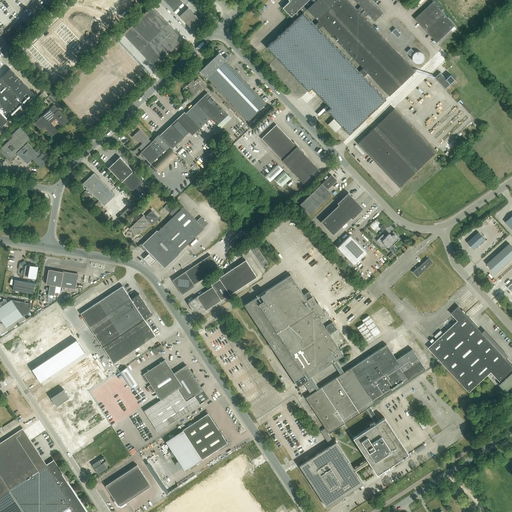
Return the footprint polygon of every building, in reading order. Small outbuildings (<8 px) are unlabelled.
[(180,0),(164,0),(174,10),(182,2),(180,0)] [(294,14),(297,18),(266,47),(308,91),(311,88),(315,91),(330,107),(326,110),(349,134),(386,99),(364,76),(368,72),(389,95),(415,70),(402,56),(364,16),(367,13),(374,20),(383,12),(371,0),(354,0),(360,6),(357,9),(347,0),(287,0),(289,1),(282,8),(291,17),(294,14)] [(437,42),(455,25),(433,1),(414,19),(437,42)] [(152,4),(121,34),(154,67),(175,47),(184,38),(180,34),(152,4)] [(188,7),(179,16),(193,30),(202,22),(188,7)] [(21,33),(13,25),(7,30),(7,29),(4,31),(13,41),(21,33)] [(401,34),(396,28),(392,31),(398,37),(401,34)] [(412,56),(412,57),(412,58),(412,59),(412,60),(413,61),(414,62),(415,62),(416,63),(417,63),(418,63),(419,63),(419,62),(420,62),(421,61),(422,61),(422,60),(423,59),(423,58),(423,57),(423,56),(423,55),(422,55),(422,54),(421,53),(420,53),(419,52),(418,52),(417,52),(416,52),(415,52),(414,53),(413,53),(413,54),(412,55),(412,56)] [(248,120),(266,103),(224,60),(219,54),(201,71),(206,77),(248,120)] [(0,78),(0,126),(7,120),(24,104),(33,95),(10,70),(0,79),(0,78)] [(446,78),(440,72),(435,77),(445,89),(451,84),(450,83),(454,79),(449,75),(446,78)] [(198,77),(194,81),(192,79),(186,85),(189,88),(188,89),(194,95),(201,87),(204,89),(207,86),(201,81),(198,77)] [(170,146),(172,148),(189,132),(192,135),(210,118),(220,128),(231,118),(207,93),(185,113),(184,112),(159,135),(158,134),(154,138),(154,139),(165,150),(170,146)] [(63,124),(68,119),(54,104),(34,123),(41,130),(44,128),(51,135),(56,130),(49,122),(55,116),(63,124)] [(320,115),(329,106),(327,104),(318,113),(320,115)] [(399,187),(435,152),(394,108),(357,143),(399,187)] [(303,183),(318,169),(303,154),(304,153),(297,145),(296,146),(275,124),(261,138),(271,149),(303,183)] [(14,137),(1,150),(9,158),(17,151),(22,145),(30,138),(20,127),(14,132),(12,135),(14,137)] [(165,150),(154,139),(151,142),(139,130),(132,137),(135,140),(137,138),(142,143),(138,147),(142,151),(140,153),(150,164),(165,150)] [(22,145),(17,151),(19,153),(17,155),(25,163),(32,156),(35,153),(27,145),(24,148),(22,145)] [(35,153),(32,156),(41,165),(49,158),(41,149),(36,154),(35,153)] [(160,173),(178,157),(170,149),(152,165),(160,173)] [(131,192),(143,181),(133,171),(119,157),(108,168),(121,182),(131,192)] [(283,170),(277,164),(264,176),(270,182),(283,170)] [(284,171),(275,179),(282,187),(291,178),(284,171)] [(104,206),(115,195),(94,173),(83,184),(104,206)] [(327,190),(337,181),(331,175),(321,184),(321,183),(300,204),(310,215),(332,194),(327,190)] [(333,235),(353,215),(354,217),(363,208),(348,192),(339,201),(341,202),(320,222),(333,235)] [(172,216),(181,208),(178,205),(173,209),(167,203),(164,207),(172,216)] [(132,204),(118,217),(123,221),(136,208),(132,204)] [(157,230),(144,242),(143,241),(139,244),(140,247),(143,250),(145,250),(146,249),(164,268),(179,254),(178,253),(204,228),(183,207),(157,231),(157,230)] [(144,231),(151,224),(152,225),(159,218),(151,210),(145,216),(147,218),(146,219),(143,215),(129,229),(135,235),(142,228),(144,231)] [(374,229),(379,224),(375,220),(370,225),(374,229)] [(466,242),(473,250),(485,240),(478,232),(466,242)] [(398,240),(398,238),(395,235),(393,235),(391,236),(389,233),(385,237),(383,234),(376,240),(383,248),(386,245),(388,247),(390,244),(392,246),(398,240)] [(354,264),(366,253),(350,235),(337,247),(354,264)] [(511,246),(509,243),(487,264),(495,274),(511,258),(511,246)] [(144,257),(151,265),(156,260),(149,252),(144,257)] [(217,265),(210,255),(172,280),(182,294),(194,286),(193,284),(201,279),(215,267),(217,265)] [(377,261),(382,266),(388,260),(384,255),(377,261)] [(432,262),(428,258),(412,272),(417,277),(432,262)] [(202,306),(205,311),(256,278),(246,261),(218,278),(219,279),(211,285),(212,287),(196,297),(188,302),(188,303),(193,312),(202,306)] [(36,278),(38,267),(33,266),(33,267),(30,266),(31,266),(26,265),(25,266),(24,270),(23,270),(22,270),(21,274),(22,275),(23,275),(23,276),(29,277),(29,276),(31,276),(31,277),(36,278)] [(54,295),(55,286),(75,289),(77,279),(78,279),(79,275),(78,274),(48,269),(46,284),(49,285),(48,294),(54,295)] [(317,302),(316,303),(310,294),(309,291),(303,295),(289,275),(279,282),(269,289),(244,306),(269,344),(268,344),(272,351),(273,350),(297,386),(303,382),(311,393),(305,397),(325,427),(320,431),(330,446),(305,462),(304,461),(302,462),(303,464),(300,466),(326,506),(346,493),(347,495),(351,492),(350,491),(362,483),(354,471),(369,461),(377,473),(408,453),(384,417),(379,421),(369,406),(425,369),(412,349),(396,359),(386,344),(344,372),(336,360),(343,355),(336,345),(344,340),(340,334),(332,339),(329,334),(337,329),(332,322),(324,327),(316,313),(322,309),(317,302)] [(33,293),(35,283),(15,279),(13,290),(33,293)] [(122,286),(80,313),(113,363),(155,336),(144,319),(152,314),(139,294),(131,299),(122,286)] [(7,302),(5,299),(0,302),(0,318),(6,327),(22,316),(22,315),(29,314),(31,305),(13,300),(12,301),(11,300),(7,302)] [(432,344),(428,348),(469,392),(491,372),(501,383),(499,384),(504,390),(511,382),(511,364),(487,338),(481,330),(458,306),(451,313),(458,321),(435,341),(433,338),(430,341),(432,344)] [(379,332),(368,315),(362,320),(363,322),(356,327),(365,341),(379,332)] [(85,352),(76,340),(32,369),(40,382),(85,352)] [(9,350),(11,353),(21,349),(22,350),(23,349),(22,345),(9,350)] [(143,374),(142,375),(146,382),(148,381),(160,400),(144,411),(158,432),(203,402),(198,393),(202,390),(186,365),(178,370),(173,373),(165,360),(143,374)] [(131,388),(138,384),(127,367),(120,371),(131,388)] [(69,397),(63,389),(51,397),(56,406),(69,397)] [(182,430),(165,441),(185,471),(201,460),(227,443),(208,414),(182,430)] [(3,426),(5,431),(19,422),(17,418),(3,426)] [(86,511),(70,486),(62,473),(62,474),(53,461),(46,465),(22,428),(0,442),(0,511),(86,511)] [(281,511),(282,511),(280,511),(260,511),(253,498),(251,499),(235,471),(251,462),(248,456),(157,507),(159,511),(190,511),(191,511),(189,503),(194,511),(196,511),(209,505),(207,501),(205,493),(211,502),(228,492),(229,492),(228,492),(238,509),(241,508),(241,511),(281,511)] [(92,465),(98,474),(107,468),(103,462),(106,461),(103,457),(92,465)] [(248,473),(255,468),(253,464),(245,469),(248,473)] [(126,501),(150,486),(137,465),(105,485),(113,499),(118,504),(121,505),(126,501)] [(214,505),(217,510),(230,504),(227,498),(214,505)]
